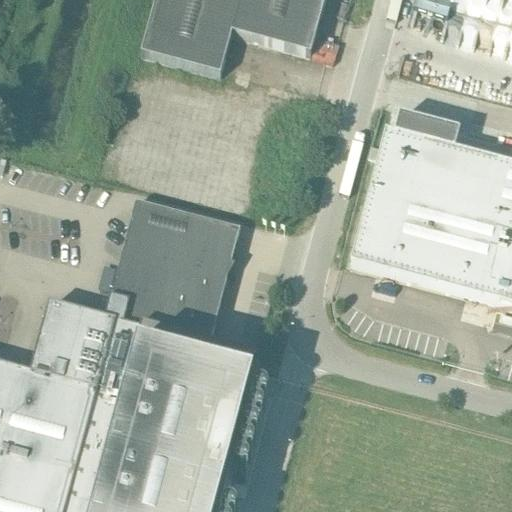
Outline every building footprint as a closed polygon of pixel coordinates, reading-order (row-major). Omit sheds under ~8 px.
[(156,0),(152,18),(232,40),(242,0),(156,0)] [(242,0),(232,40),(310,61),(326,0),(242,0)] [(416,3),(413,14),(446,24),(449,12),(416,3)] [(152,18),(141,61),(201,77),(220,82),(232,40),(152,18)] [(385,139),(350,272),(511,314),(511,162),(509,172),(385,139)] [(239,236),(220,231),(135,208),(120,266),(224,294),(227,285),(234,271),(231,269),(239,236)] [(106,320),(105,324),(141,334),(190,346),(209,352),(211,347),(224,294),(120,266),(110,305),(106,320)] [(0,511),(219,511),(223,497),(252,391),(249,390),(256,364),(209,352),(190,346),(141,334),(105,324),(104,326),(60,314),(48,311),(29,380),(0,372),(0,511)]
